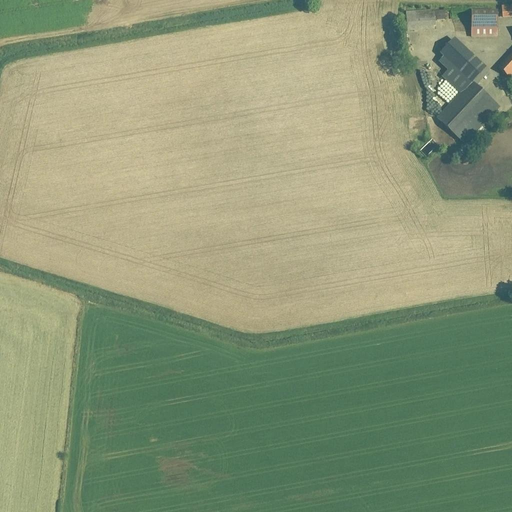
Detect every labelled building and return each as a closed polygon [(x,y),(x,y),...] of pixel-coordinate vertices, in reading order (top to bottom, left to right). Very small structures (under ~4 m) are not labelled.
[(511,5),(501,6),(501,20),(511,19),(511,5)] [(403,14),(404,33),(432,31),(430,12),(403,14)] [(470,16),(471,38),(496,37),(495,14),(470,16)] [(451,39),(436,55),(468,84),(483,68),(451,39)] [(511,52),(496,69),(507,80),(511,74),(511,52)] [(438,122),(463,146),(497,110),(472,86),(438,122)]
